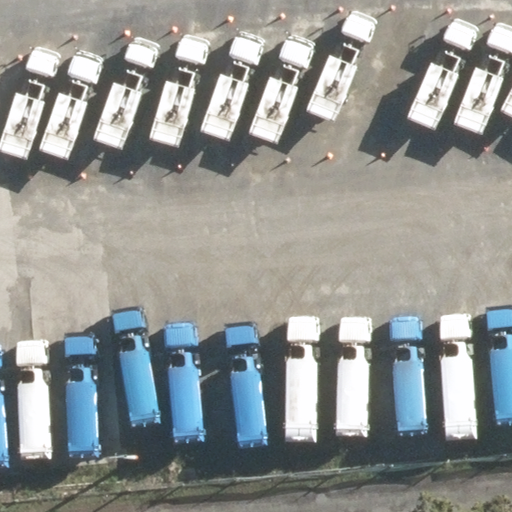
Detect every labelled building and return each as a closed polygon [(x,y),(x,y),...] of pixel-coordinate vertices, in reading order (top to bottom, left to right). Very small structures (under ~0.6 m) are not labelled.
[(8,0),(14,88),(35,86),(37,124),(116,119),(113,81),(131,80),(126,0),(8,0)] [(141,0),(149,55),(320,33),(315,0),(141,0)] [(320,33),(149,55),(163,168),(334,147),(320,33)] [(0,481),(29,479),(6,182),(0,182),(0,481)] [(128,468),(126,434),(158,432),(146,265),(99,268),(29,272),(43,474),(128,468)]
